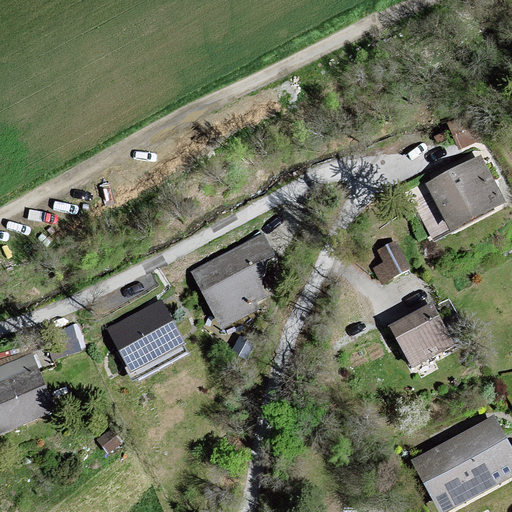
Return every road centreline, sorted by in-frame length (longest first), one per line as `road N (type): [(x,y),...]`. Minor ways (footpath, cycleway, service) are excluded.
road 1 (residential): [(259,511),(257,479),(280,398),(342,231),(339,157),(226,202),(46,314),(0,331)]
road 2 (unclassified): [(0,215),(247,82),(435,0)]
